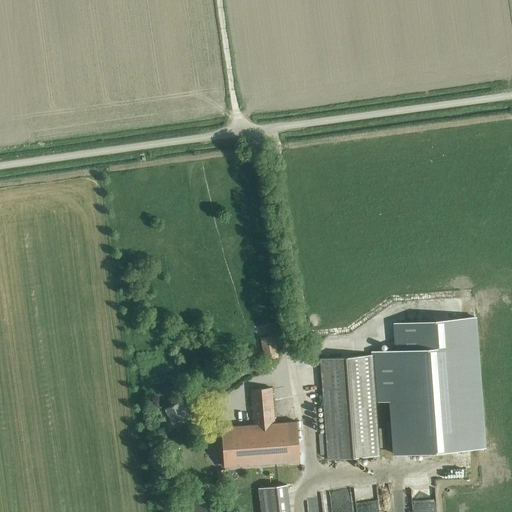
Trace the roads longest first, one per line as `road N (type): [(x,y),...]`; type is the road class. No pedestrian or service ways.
road 1 (unclassified): [(0,165),(511,95)]
road 2 (track): [(229,411),(243,389),(286,372),(291,361),(254,131)]
road 3 (unknown): [(291,361),(316,471),(332,480),(357,476)]
road 4 (track): [(219,0),(238,133)]
